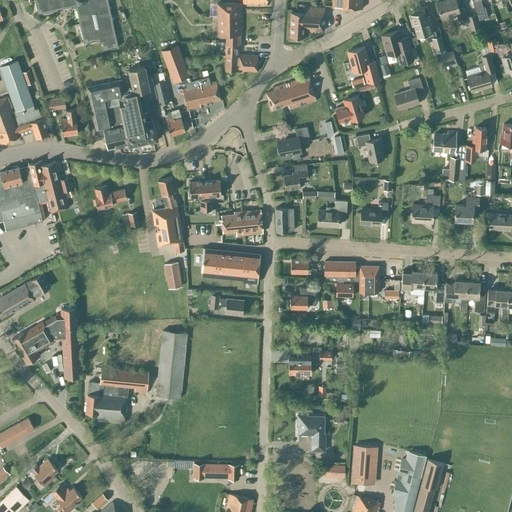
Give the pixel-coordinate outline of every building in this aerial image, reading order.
[(34,0),(38,14),(75,6),(83,43),(97,40),(98,44),(101,43),(103,50),(118,47),(107,0),(34,0)] [(332,0),(332,7),(362,8),(362,0),(332,0)] [(458,21),(466,18),(463,7),(458,8),(455,0),(444,0),(436,2),(441,18),(456,13),(458,21)] [(471,0),(475,10),(476,10),(478,19),(488,17),(485,7),(483,8),(480,0),(471,0)] [(240,3),(217,3),(217,34),(225,34),(225,45),(226,45),(225,54),(225,71),(238,71),(238,68),(243,68),(243,71),(257,71),(257,55),(239,55),(239,47),(240,47),(240,45),(240,34),(240,3)] [(304,13),(297,13),(290,12),(289,37),(304,38),(304,27),(309,28),(309,31),(322,32),(324,9),(305,8),(304,13)] [(411,17),(410,18),(412,26),(414,26),(417,36),(426,34),(428,41),(431,40),(430,38),(435,37),(433,31),(429,16),(426,17),(424,11),(411,15),(411,17)] [(470,30),(479,28),(475,14),(466,17),(470,30)] [(407,37),(399,39),(396,31),(381,35),(386,55),(397,52),(400,63),(413,59),(407,37)] [(435,37),(430,38),(431,40),(435,53),(444,50),(440,35),(435,37)] [(492,38),(486,40),(489,51),(495,49),(492,38)] [(511,41),(509,43),(511,53),(501,57),(507,76),(511,74),(511,41)] [(177,45),(161,51),(173,81),(179,79),(189,75),(177,45)] [(453,50),(455,57),(463,55),(460,46),(452,48),(453,50)] [(367,62),(363,47),(348,51),(353,71),(368,67),(370,75),(377,74),(373,61),(367,62)] [(456,62),(455,57),(453,50),(440,54),(443,66),(456,62)] [(494,69),(489,54),(482,56),(483,61),(478,63),(479,67),(465,71),(467,76),(466,76),(471,91),(491,85),(487,71),(494,69)] [(17,60),(0,66),(0,69),(14,110),(11,111),(13,116),(34,109),(33,105),(25,84),(21,72),(20,69),(18,64),(17,60)] [(386,62),(378,64),(382,75),(389,73),(386,62)] [(146,77),(144,66),(129,69),(133,91),(122,93),(120,80),(87,87),(96,129),(97,133),(104,134),(107,148),(128,144),(128,145),(134,144),(135,147),(140,146),(139,143),(148,141),(148,142),(156,140),(156,139),(157,139),(154,125),(148,100),(156,98),(151,75),(146,77)] [(30,69),(21,72),(25,84),(34,81),(30,69)] [(189,75),(179,79),(181,83),(185,82),(186,87),(182,89),(187,110),(207,105),(206,103),(212,101),(212,102),(221,100),(216,81),(210,82),(208,77),(191,81),(189,75)] [(289,109),(316,100),(308,76),(272,87),(273,90),(265,92),(271,110),(288,105),(289,109)] [(362,77),(351,81),(353,87),(364,84),(362,77)] [(411,106),(419,103),(416,94),(423,91),(419,77),(407,81),(410,89),(394,94),(398,109),(411,105),(411,106)] [(170,101),(164,80),(154,82),(159,104),(170,101)] [(375,87),(373,82),(358,87),(359,91),(375,87)] [(364,116),(357,95),(343,100),(345,106),(335,109),(339,122),(349,119),(349,120),(364,116)] [(8,96),(0,98),(0,142),(0,143),(20,136),(19,132),(13,116),(11,111),(14,110),(8,96)] [(48,110),(66,108),(64,96),(47,99),(48,110)] [(34,109),(13,116),(19,132),(32,128),(36,138),(48,133),(42,117),(41,117),(38,108),(34,109)] [(62,135),(78,133),(76,119),(75,119),(74,109),(66,110),(67,118),(60,119),(62,135)] [(174,119),(173,117),(171,111),(163,113),(165,120),(170,135),(185,131),(181,117),(174,119)] [(384,115),(378,117),(380,123),(386,122),(384,115)] [(511,124),(503,124),(502,135),(500,135),(500,143),(501,144),(501,148),(508,148),(508,144),(511,145),(510,157),(511,157),(511,124)] [(298,153),(301,152),(299,142),(309,140),(306,126),(294,128),(296,137),(276,140),(279,156),(292,154),(293,159),(299,158),(298,153)] [(465,158),(465,160),(475,160),(476,148),(486,149),(487,136),(485,135),(485,127),(475,127),(474,135),(473,135),(472,145),(466,145),(465,158)] [(434,134),(432,149),(447,151),(447,157),(450,158),(449,169),(448,179),(457,179),(463,180),(465,160),(465,158),(459,158),(460,148),(454,148),(454,145),(455,131),(448,131),(447,135),(434,134)] [(369,161),(383,158),(379,138),(370,140),(368,133),(355,136),(357,146),(366,144),(369,161)] [(42,160),(28,164),(28,166),(36,194),(38,201),(38,202),(48,200),(48,202),(51,212),(68,207),(64,191),(71,189),(68,177),(59,180),(55,161),(43,164),(42,160)] [(298,179),(307,178),(306,171),(305,164),(293,166),(294,172),(292,172),(292,174),(283,175),(285,189),(287,188),(287,190),(294,189),(293,188),(299,187),(298,179)] [(0,221),(3,220),(5,230),(42,220),(37,201),(38,201),(36,194),(28,166),(19,168),(18,166),(0,171),(0,172),(0,173),(0,221)] [(174,191),(171,177),(157,180),(165,208),(152,210),(154,225),(156,224),(157,231),(155,231),(157,246),(173,243),(175,252),(184,251),(177,206),(175,198),(173,199),(171,192),(174,191)] [(206,210),(204,180),(189,181),(190,197),(201,196),(201,200),(200,200),(200,210),(206,210)] [(219,180),(204,180),(206,210),(206,214),(214,214),(215,214),(215,211),(215,210),(211,210),(211,199),(209,199),(209,196),(220,195),(219,180)] [(108,192),(106,185),(94,188),(96,197),(94,197),(97,208),(113,204),(113,202),(126,199),(124,188),(108,192)] [(439,207),(440,195),(425,194),(425,205),(412,204),(411,221),(432,222),(433,207),(439,207)] [(478,208),(478,198),(466,197),(465,205),(455,205),(454,220),(472,221),(473,207),(478,208)] [(337,226),(338,211),(346,212),(347,200),(335,200),(334,208),(326,207),(325,210),(318,210),(317,225),(337,226)] [(387,216),(387,202),(378,202),(377,210),(361,209),(360,223),(380,224),(380,215),(387,216)] [(287,208),(287,207),(275,208),(276,232),(288,231),(288,230),(293,230),(293,223),(287,223),(287,215),(293,215),(293,208),(287,208)] [(251,210),(253,233),(262,232),(260,209),(251,210)] [(244,234),(253,233),(251,210),(241,211),(244,234)] [(139,223),(136,211),(127,213),(130,225),(139,223)] [(244,234),(241,211),(234,212),(234,214),(221,215),(222,232),(236,231),(236,235),(244,234)] [(489,229),(510,230),(511,215),(490,214),(489,229)] [(203,248),(201,271),(202,271),(244,275),(243,279),(243,281),(244,282),(244,279),(257,281),(256,283),(257,283),(260,253),(246,252),(246,254),(219,252),(219,249),(203,248)] [(314,265),(314,259),(308,259),(290,258),(290,272),(307,272),(307,265),(314,265)] [(167,289),(181,286),(177,261),(163,264),(167,289)] [(342,281),(342,280),(359,281),(359,292),(378,292),(378,266),(359,265),(359,267),(355,266),(355,261),(324,261),(324,275),(324,281),(342,281)] [(402,270),(400,290),(410,291),(410,293),(411,294),(423,295),(424,287),(423,287),(424,271),(411,271),(402,270)] [(424,271),(423,287),(424,287),(432,288),(432,291),(435,292),(434,302),(443,303),(444,283),(436,282),(437,272),(424,271)] [(42,273),(39,275),(30,280),(25,283),(0,297),(0,316),(0,317),(12,311),(13,312),(34,299),(33,298),(39,294),(39,293),(50,287),(42,273)] [(467,281),(454,280),(454,282),(445,282),(444,301),(453,302),(453,295),(460,296),(459,310),(466,310),(467,296),(466,296),(467,281)] [(480,282),(467,281),(466,296),(467,296),(475,297),(474,311),(483,311),(485,288),(479,288),(480,282)] [(336,283),(336,296),(352,296),(352,284),(336,283)] [(290,295),(290,308),(307,308),(307,304),(315,304),(315,287),(299,287),(299,295),(290,295)] [(487,288),(486,312),(494,313),(495,305),(502,305),(501,319),(504,320),(507,320),(508,314),(508,313),(508,306),(507,305),(508,290),(495,289),(493,289),(489,289),(487,288)] [(242,314),(243,300),(226,298),(226,299),(218,298),(218,295),(210,294),(209,307),(217,308),(217,305),(225,306),(225,312),(242,314)] [(333,299),(322,300),(323,308),(334,307),(334,299),(333,299)] [(55,315),(43,322),(54,340),(62,340),(64,377),(79,376),(76,308),(63,308),(60,309),(60,315),(55,315)] [(344,318),(343,325),(359,326),(365,326),(366,319),(360,319),(344,318)] [(23,332),(12,338),(26,363),(31,360),(36,357),(40,355),(37,350),(54,340),(43,322),(43,321),(24,332),(23,332)] [(180,398),(187,333),(161,330),(155,396),(180,398)] [(464,343),(464,341),(456,340),(456,334),(445,333),(444,341),(464,343)] [(392,349),(392,356),(411,357),(411,351),(396,350),(396,349),(392,349)] [(319,351),(319,360),(331,360),(331,359),(335,359),(335,352),(331,352),(331,351),(319,351)] [(311,374),(311,356),(300,356),(300,358),(288,357),(288,373),(311,374)] [(87,394),(85,412),(97,413),(97,420),(125,423),(128,386),(135,386),(134,392),(146,394),(148,372),(101,367),(100,382),(88,382),(87,394)] [(325,392),(326,385),(318,385),(318,396),(325,396),(325,392)] [(343,421),(343,411),(335,410),(334,421),(343,421)] [(310,434),(311,435),(311,450),(324,450),(324,433),(323,433),(323,416),(306,416),(306,414),(297,414),(297,425),(298,425),(298,433),(310,434)] [(0,446),(0,447),(34,429),(28,417),(0,432),(0,446)] [(351,481),(365,482),(375,483),(377,446),(353,445),(351,481)] [(401,481),(396,480),(392,494),(397,495),(393,511),(411,511),(426,455),(409,451),(407,459),(401,458),(398,472),(403,473),(401,481)] [(58,470),(47,458),(38,466),(35,463),(29,468),(34,474),(44,485),(54,476),(53,474),(58,470)] [(424,475),(413,511),(427,511),(435,488),(442,463),(428,459),(424,475)] [(194,463),(193,477),(203,478),(203,477),(228,477),(228,478),(238,479),(238,464),(194,463)] [(344,464),(324,463),(323,476),(344,477),(344,464)] [(3,467),(0,469),(0,481),(9,474),(3,467)] [(21,485),(24,488),(30,483),(27,479),(25,480),(24,479),(20,482),(22,484),(21,485)] [(59,485),(51,492),(56,498),(61,504),(57,509),(59,511),(67,511),(78,502),(76,500),(81,496),(73,487),(68,491),(66,489),(64,491),(59,485)] [(0,511),(15,511),(29,499),(16,486),(0,500),(0,511)] [(97,510),(108,500),(102,493),(91,502),(97,510)] [(250,511),(253,499),(229,493),(224,511),(250,511)] [(377,511),(380,502),(356,496),(351,511),(377,511)] [(120,511),(112,501),(99,511),(120,511)]
